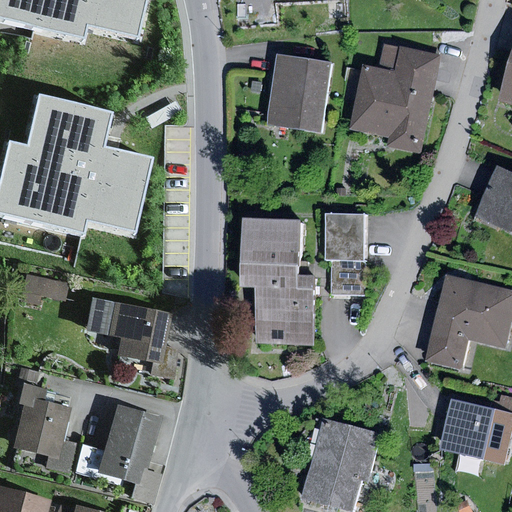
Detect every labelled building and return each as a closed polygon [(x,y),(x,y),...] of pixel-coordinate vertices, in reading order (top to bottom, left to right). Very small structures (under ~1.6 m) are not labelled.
[(0,0),(0,20),(80,39),(83,26),(134,37),(142,0),(0,0)] [(387,72),(366,68),(355,130),(396,138),(394,147),(422,152),(424,137),(432,138),(447,58),(392,47),(387,72)] [(511,54),(498,101),(511,105),(511,54)] [(333,64),(277,56),(267,123),(323,131),(333,64)] [(109,113),(32,95),(20,146),(4,143),(0,158),(0,214),(80,233),(82,220),(132,232),(149,159),(107,149),(101,148),(109,113)] [(174,101),(144,118),(150,130),(180,113),(174,101)] [(511,172),(498,167),(477,216),(511,231),(511,172)] [(367,214),(327,213),(326,260),(333,260),(332,295),(365,295),(367,214)] [(301,220),(243,219),(242,285),(257,286),(255,343),(313,344),(314,275),(300,274),(301,220)] [(511,314),(511,289),(446,275),(428,361),(463,369),(469,340),(505,347),(511,314)] [(65,286),(24,277),(18,302),(38,307),(40,297),(62,302),(65,286)] [(169,314),(87,297),(81,330),(117,338),(114,355),(159,364),(163,347),(169,314)] [(176,349),(163,347),(159,364),(157,378),(173,380),(176,349)] [(17,367),(15,379),(33,383),(36,371),(17,367)] [(45,390),(17,383),(13,403),(19,404),(10,447),(43,454),(40,468),(68,474),(75,443),(62,440),(69,406),(43,400),(45,390)] [(511,424),(511,412),(453,399),(441,451),(503,465),(511,424)] [(158,418),(114,405),(100,450),(94,472),(117,479),(138,485),(142,469),(158,418)] [(380,434),(323,419),(302,500),(347,511),(351,511),(360,480),(368,482),(380,434)] [(94,472),(100,450),(80,444),(72,472),(115,485),(117,479),(94,472)] [(434,464),(413,465),(414,473),(434,472),(434,464)] [(160,474),(142,469),(138,485),(133,500),(151,505),(160,474)] [(45,511),(49,500),(0,487),(0,511),(45,511)] [(471,511),(466,500),(456,504),(459,511),(471,511)]
